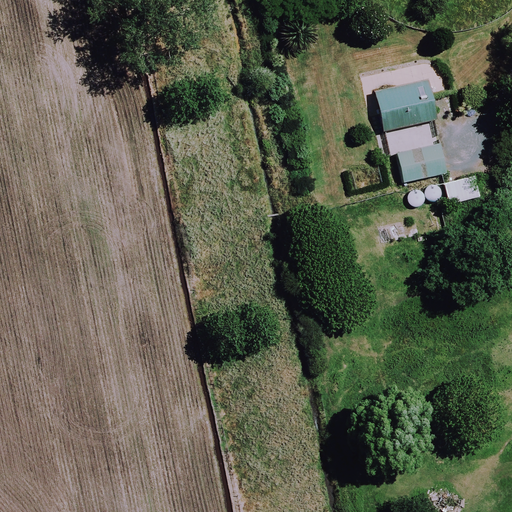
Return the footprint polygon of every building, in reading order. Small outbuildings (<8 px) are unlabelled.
[(396,157),(438,147),(432,122),(436,121),(427,82),(375,95),(390,157),(396,155),(396,157)] [(438,147),(396,157),(403,185),(445,175),(438,147)] [(479,199),(474,178),(443,185),(448,207),(479,199)] [(406,196),(410,208),(439,198),(435,186),(406,196)] [(442,247),(437,225),(380,237),(385,259),(442,247)]
